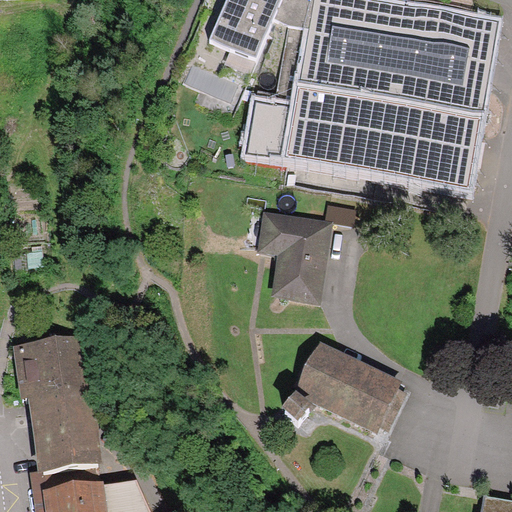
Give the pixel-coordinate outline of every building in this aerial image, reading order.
[(229,0),(212,43),(256,61),(273,21),(281,0),(229,0)] [(259,92),(249,154),(468,190),(496,20),(371,0),(281,0),(273,21),(289,28),(277,96),(259,92)] [(32,44),(27,73),(36,75),(42,45),(32,44)] [(169,170),(166,193),(184,195),(188,173),(169,170)] [(272,299),(321,306),(327,259),(332,225),(264,215),(258,254),(278,257),(272,299)] [(40,473),(40,476),(99,468),(104,467),(99,432),(93,390),(109,388),(101,335),(13,348),(21,403),(29,402),(35,441),(40,473)] [(401,384),(321,345),(295,397),(315,407),(374,437),(401,384)] [(315,407),(295,397),(284,413),(299,426),(315,407)] [(150,511),(137,484),(102,489),(99,468),(40,476),(40,473),(30,475),(36,511),(150,511)] [(511,511),(511,502),(485,498),(482,511),(511,511)]
